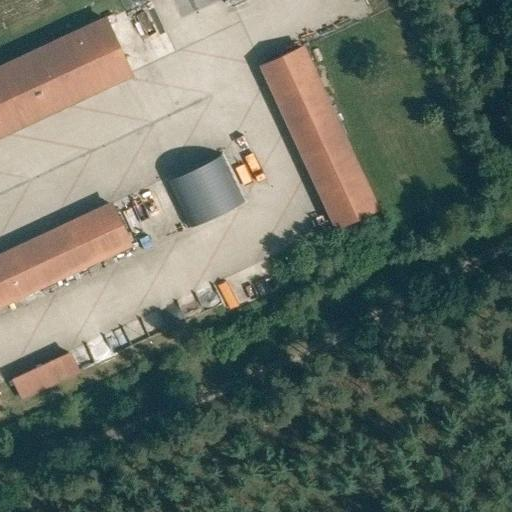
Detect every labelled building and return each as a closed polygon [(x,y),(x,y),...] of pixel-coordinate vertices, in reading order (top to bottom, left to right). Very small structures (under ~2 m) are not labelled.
[(103,22),(0,69),(0,143),(131,83),(103,22)] [(303,46),(258,66),(333,231),(378,209),(303,46)] [(220,157),(169,183),(190,229),(242,203),(220,157)] [(0,256),(0,309),(131,250),(111,206),(0,256)] [(269,259),(257,262),(266,290),(277,287),(269,259)] [(11,386),(19,402),(78,374),(70,358),(11,386)]
